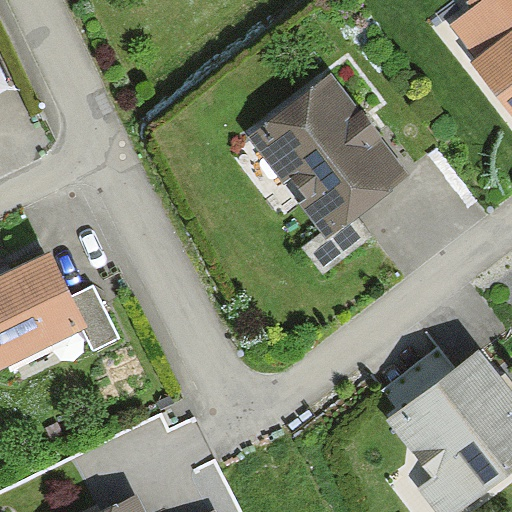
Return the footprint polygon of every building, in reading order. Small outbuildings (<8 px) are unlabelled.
[(511,0),(471,0),(499,40),(473,57),(511,114),(511,0)] [(327,67),(245,128),(315,221),(292,238),(319,274),(373,234),(353,209),(405,170),(327,67)] [(43,242),(0,263),(0,363),(79,324),(95,356),(123,342),(95,284),(70,296),(43,242)] [(468,511),(511,479),(511,394),(474,344),(385,411),(432,473),(415,485),(435,511),(468,511)] [(217,511),(216,509),(209,511),(151,511),(142,494),(103,511),(217,511)]
